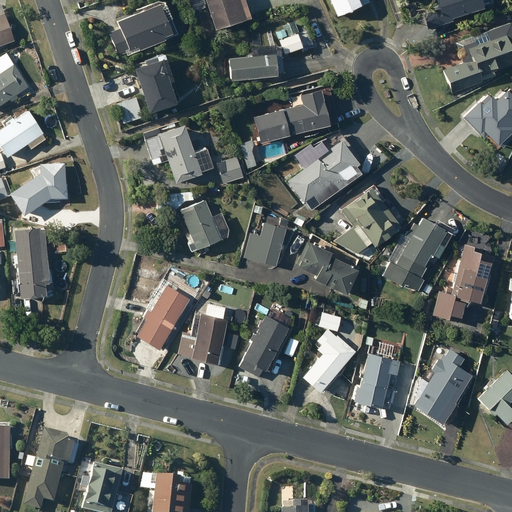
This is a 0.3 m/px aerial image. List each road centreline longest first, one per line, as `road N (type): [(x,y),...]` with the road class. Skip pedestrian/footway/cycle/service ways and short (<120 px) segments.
road 1 (residential): [(74,381),(113,205),(47,0)]
road 2 (residential): [(243,427),(511,495)]
road 3 (residential): [(74,381),(243,427)]
road 4 (residential): [(511,209),(458,180),(408,128)]
